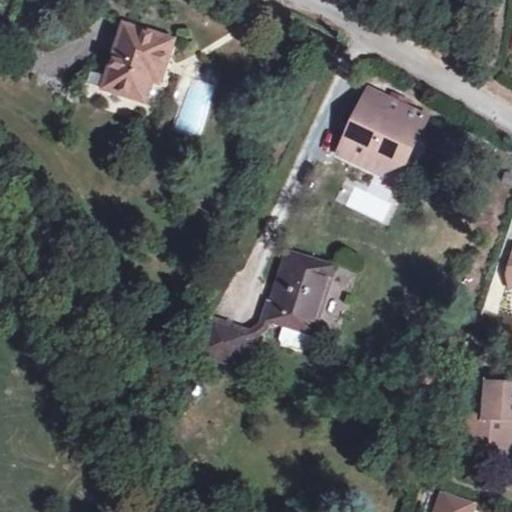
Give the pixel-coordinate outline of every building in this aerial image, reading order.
[(108,79),(105,90),(146,103),(153,81),(160,60),(168,64),(174,44),(125,28),(108,79)] [(162,84),(168,64),(160,60),(153,81),(162,84)] [(89,85),(105,90),(108,79),(93,74),(89,85)] [(342,157),(382,176),(398,173),(414,139),(421,141),(431,122),(372,95),(342,157)] [(314,336),(337,268),(288,252),(266,322),(314,336)] [(238,369),(250,339),(215,325),(203,356),(238,369)] [(511,437),(511,388),(488,387),(486,419),(470,418),(468,458),(510,460),(511,441),(511,437)] [(445,495),(439,511),(473,511),(476,506),(445,495)]
